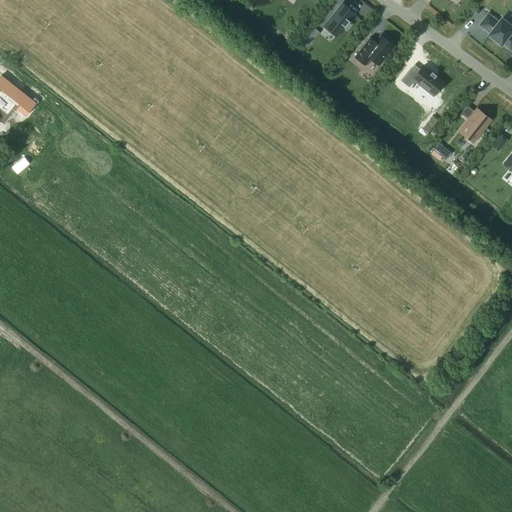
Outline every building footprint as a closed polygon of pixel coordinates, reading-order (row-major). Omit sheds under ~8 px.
[(342,4),(327,23),(340,32),(354,14),(342,4)] [(511,51),(511,44),(506,40),(511,34),(502,27),(500,29),(497,26),(494,30),(484,23),(477,32),(486,40),(485,42),(495,50),(496,48),(498,49),(496,51),(497,52),(498,50),(507,57),(511,51)] [(313,29),(303,42),(309,47),(319,34),(313,29)] [(370,37),(354,56),(365,65),(370,58),(378,65),(394,45),(380,35),(375,41),(370,37)] [(411,68),(400,81),(408,87),(414,79),(433,95),(443,83),(423,66),(417,74),(411,68)] [(0,108),(7,114),(15,105),(17,106),(16,108),(25,116),(36,102),(1,75),(0,76),(0,108)] [(490,119),(477,109),(460,131),(473,141),(490,119)] [(438,120),(433,116),(429,120),(435,124),(438,120)] [(500,135),(492,146),(498,151),(507,140),(500,135)] [(438,143),(433,149),(446,159),(451,153),(438,143)] [(511,152),(503,163),(511,170),(511,152)]
